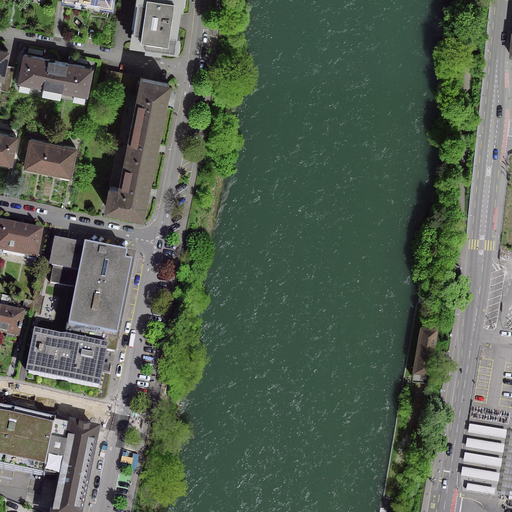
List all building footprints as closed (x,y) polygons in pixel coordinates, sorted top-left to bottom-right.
[(69,0),(89,3),(88,10),(90,14),(106,16),(108,6),(109,6),(110,0),(69,0)] [(132,41),(132,42),(172,48),(178,0),(137,0),(131,41),(132,41)] [(0,77),(5,79),(10,52),(0,49),(0,77)] [(23,55),(18,81),(85,94),(90,68),(72,64),(70,64),(67,63),(47,59),(44,59),(42,58),(42,59),(23,55)] [(103,87),(137,95),(118,188),(109,186),(105,207),(141,215),(146,190),(154,147),(164,102),(167,83),(106,70),(103,87)] [(0,133),(0,160),(10,162),(15,136),(0,133)] [(54,144),(29,139),(24,165),(69,174),(74,148),(54,144)] [(17,229),(0,225),(0,252),(35,260),(40,233),(22,230),(22,228),(19,227),(17,227),(17,229)] [(35,335),(27,374),(97,388),(101,368),(104,350),(113,352),(131,257),(84,248),(84,249),(55,243),(51,266),(52,266),(49,283),(76,288),(65,341),(35,335)] [(33,302),(24,300),(22,309),(31,311),(33,302)] [(0,332),(6,334),(5,338),(14,340),(15,336),(16,337),(22,315),(10,312),(11,310),(11,308),(6,307),(5,311),(1,310),(1,306),(0,305),(0,332)] [(433,331),(423,329),(414,376),(427,378),(436,328),(433,328),(433,331)] [(0,409),(0,468),(44,477),(45,476),(59,478),(52,511),(80,511),(87,478),(97,431),(70,425),(53,421),(11,412),(0,409)] [(511,432),(507,453),(501,494),(509,495),(510,492),(511,492),(511,432)]
